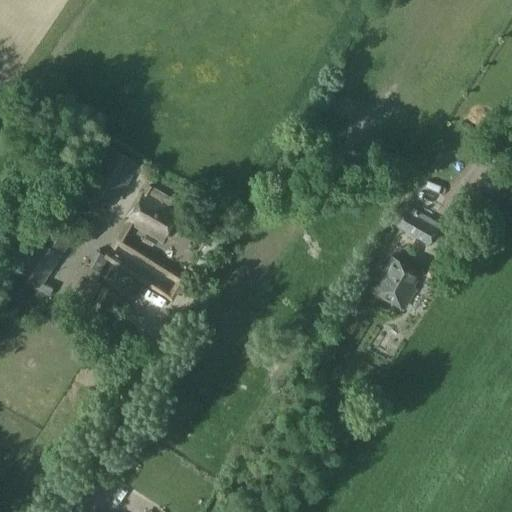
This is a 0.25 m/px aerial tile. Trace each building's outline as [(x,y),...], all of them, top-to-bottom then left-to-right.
[(115,200),(137,161),(109,145),(87,185),(115,200)] [(160,241),(180,206),(147,186),(127,222),(160,241)] [(438,227),(429,222),(406,209),(395,228),(427,247),(438,227)] [(76,235),(99,241),(104,222),(76,215),(73,229),(77,230),(76,235)] [(63,230),(42,216),(29,234),(19,228),(1,255),(42,283),(60,256),(50,249),(52,246),(62,253),(71,240),(61,233),(63,230)] [(209,268),(229,233),(217,227),(197,261),(209,268)] [(406,306),(415,288),(413,287),(419,273),(390,258),(374,289),(406,306)] [(86,263),(80,276),(96,284),(102,271),(86,263)] [(436,282),(442,270),(432,265),(426,277),(436,282)] [(120,316),(128,302),(103,287),(91,307),(103,313),(106,308),(120,316)] [(352,317),(359,309),(349,301),(342,308),(352,317)]
